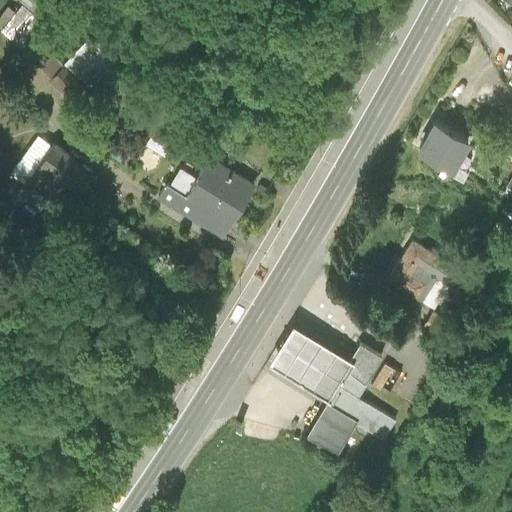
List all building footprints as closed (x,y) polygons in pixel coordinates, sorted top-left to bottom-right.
[(95,25),(66,55),(92,80),(121,50),(95,25)] [(152,133),(145,144),(166,156),(173,145),(177,148),(182,139),(186,141),(189,136),(185,134),(194,120),(156,97),(134,121),(152,133)] [(468,136),(435,117),(419,146),(452,164),(468,136)] [(91,167),(53,139),(24,180),(29,184),(24,192),(40,204),(48,192),(43,189),(51,178),(57,182),(63,174),(78,185),(91,167)] [(511,166),(484,151),(471,174),(511,197),(511,166)] [(252,182),(208,154),(195,175),(180,168),(169,181),(167,179),(158,193),(220,232),(252,182)] [(457,267),(412,238),(388,277),(433,305),(457,267)] [(432,309),(423,323),(443,336),(452,322),(432,309)] [(330,395),(354,358),(316,334),(293,320),(269,357),(292,372),(330,395)] [(380,352),(359,339),(332,383),(339,387),(330,401),(327,399),(307,431),(334,448),(354,417),(382,435),(394,417),(355,393),(380,352)] [(393,365),(384,360),(372,380),(381,386),(393,365)] [(390,448),(374,437),(366,449),(383,460),(390,448)]
